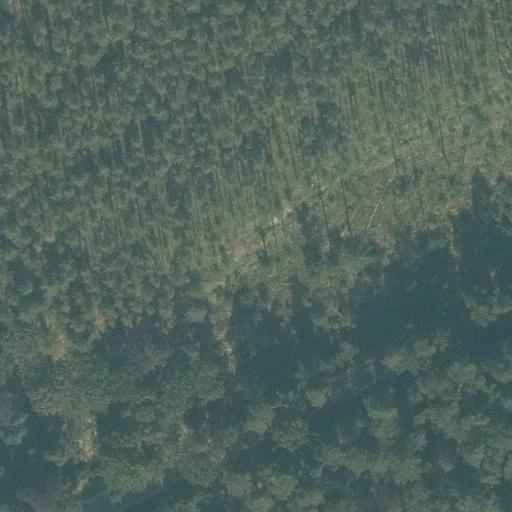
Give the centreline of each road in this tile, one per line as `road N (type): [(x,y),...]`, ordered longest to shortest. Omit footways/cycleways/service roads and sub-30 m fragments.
road 1 (secondary): [(86,511),(511,298)]
road 2 (track): [(0,280),(100,375),(177,418),(225,511)]
